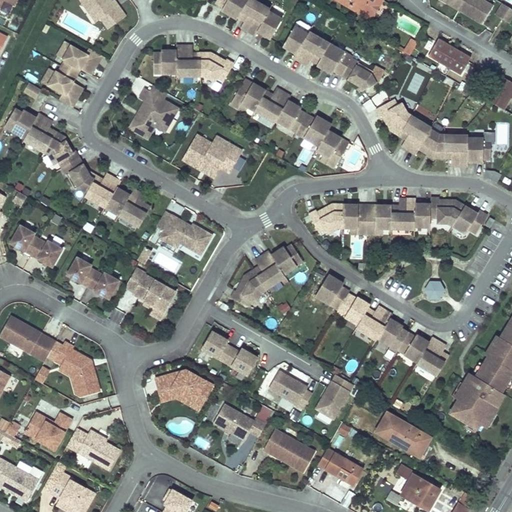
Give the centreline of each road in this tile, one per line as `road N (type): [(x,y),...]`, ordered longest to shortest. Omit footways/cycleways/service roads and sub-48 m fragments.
road 1 (residential): [(244,226),(89,134),(89,116),(135,37),(157,26),(184,19),(213,27),(346,94),(385,174)]
road 2 (residential): [(280,210),(310,243),(437,325),(458,320),(511,234)]
road 3 (residential): [(323,511),(302,499),(211,481),(147,450)]
road 4 (residential): [(123,362),(116,335),(25,283),(0,286)]
road 5 (residential): [(197,306),(323,377)]
road 6 (residential): [(385,174),(487,184),(511,201)]
road 7 (residential): [(404,0),(511,63)]
